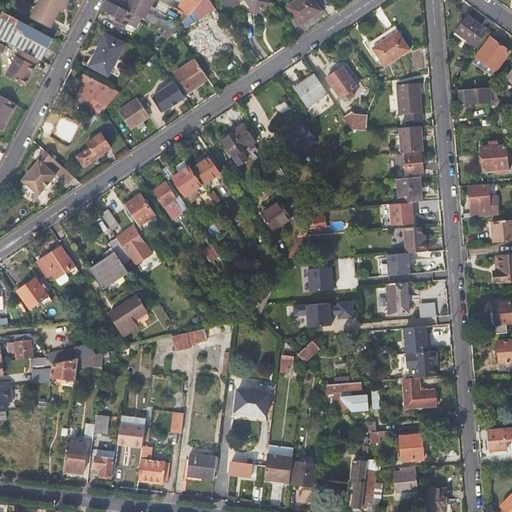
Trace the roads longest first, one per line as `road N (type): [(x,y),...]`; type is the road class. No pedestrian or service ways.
road 1 (residential): [(475,511),(433,0)]
road 2 (residential): [(0,250),(372,0)]
road 3 (residential): [(94,0),(0,180)]
road 4 (residential): [(0,489),(179,511)]
road 5 (unknown): [(219,511),(231,391)]
